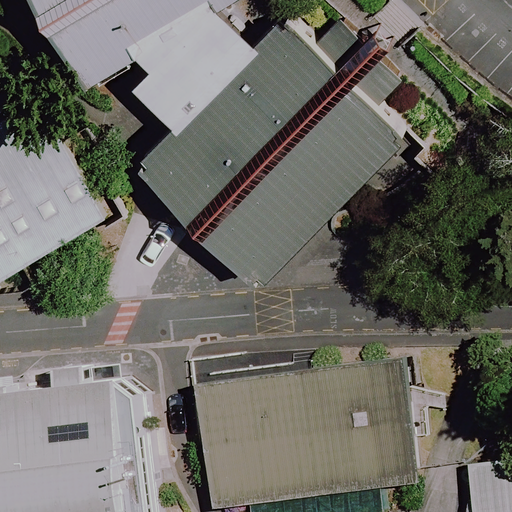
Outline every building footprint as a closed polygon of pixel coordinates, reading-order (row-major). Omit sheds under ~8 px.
[(35,0),(79,80),(227,0),(35,0)] [(418,144),(284,7),(131,157),(265,293),(418,144)] [(0,103),(0,266),(114,198),(42,78),(0,103)] [(402,356),(195,387),(214,508),(421,476),(402,356)] [(150,511),(134,378),(0,393),(0,511),(150,511)] [(511,511),(511,453),(468,459),(474,511),(511,511)]
